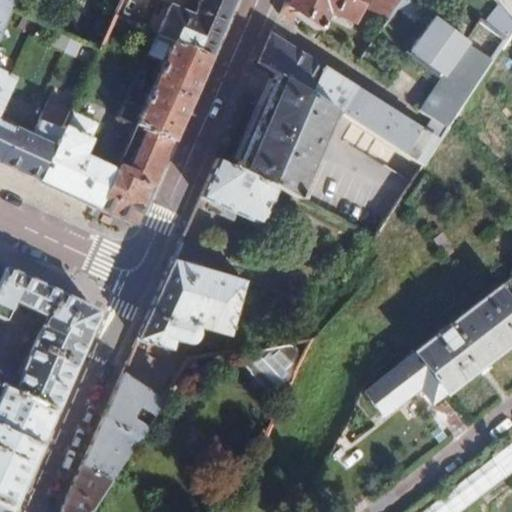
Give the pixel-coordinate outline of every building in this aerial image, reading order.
[(0,0),(0,29),(10,8),(13,0),(0,0)] [(225,19),(233,0),(199,0),(197,5),(225,19)] [(284,0),(282,7),(296,18),(317,33),(327,13),(354,24),(363,0),(284,0)] [(388,21),(402,0),(372,0),(370,8),(388,21)] [(225,19),(197,5),(191,19),(220,32),(225,19)] [(282,7),(279,14),(293,24),(296,18),(282,7)] [(170,40),(208,58),(213,47),(220,32),(191,19),(168,9),(157,34),(170,40)] [(511,32),(511,20),(507,14),(496,32),(507,40),(511,32)] [(435,119),(449,127),(461,110),(507,40),(496,32),(483,22),(467,43),(440,21),(418,52),(423,56),(419,61),(440,77),(444,72),(447,75),(421,111),(435,119)] [(272,30),(257,63),(275,74),(336,112),(424,166),(449,127),(435,119),(426,132),(282,44),(285,38),(272,30)] [(172,140),(208,58),(170,40),(133,123),(144,128),(172,140)] [(0,71),(0,163),(32,179),(38,181),(69,112),(47,101),(43,110),(31,137),(0,122),(0,104),(5,93),(12,77),(0,71)] [(233,168),(277,190),(295,199),(336,112),(275,74),(233,168)] [(69,112),(38,181),(96,209),(112,169),(80,155),(94,123),(69,112)] [(112,169),(96,209),(134,226),(172,140),(144,128),(127,167),(116,162),(112,169)] [(215,159),(198,197),(260,226),(277,190),(233,168),(215,159)] [(170,259),(136,337),(147,340),(145,348),(168,354),(173,338),(185,341),(189,341),(193,338),(195,335),(196,332),(194,326),(229,337),(238,279),(170,259)] [(0,370),(0,387),(54,411),(94,318),(93,312),(3,270),(0,275),(0,321),(3,323),(13,303),(44,317),(18,378),(0,370)] [(511,311),(506,303),(493,287),(359,392),(377,415),(415,386),(429,404),(511,338),(511,311)] [(350,307),(340,321),(351,329),(361,315),(350,307)] [(311,339),(274,345),(282,406),(299,362),(311,339)] [(140,430),(165,391),(122,371),(103,414),(140,430)] [(0,428),(1,429),(39,446),(54,411),(0,387),(0,428)] [(140,430),(103,414),(90,444),(82,463),(112,476),(140,430)] [(0,506),(10,511),(39,446),(1,429),(0,428),(0,506)] [(497,462),(418,511),(461,511),(510,481),(497,462)] [(82,463),(59,511),(88,511),(112,476),(82,463)]
